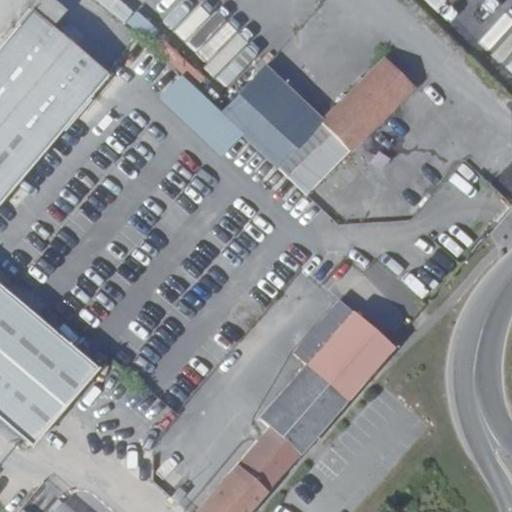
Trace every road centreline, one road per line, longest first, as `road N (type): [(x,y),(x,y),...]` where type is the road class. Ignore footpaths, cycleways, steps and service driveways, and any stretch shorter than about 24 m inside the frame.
road 1 (unknown): [(95,340),(150,376),(166,376),(292,212)]
road 2 (unknown): [(166,511),(150,498),(305,295)]
road 3 (unknown): [(174,124),(128,93),(76,128),(0,237)]
road 4 (unknown): [(511,234),(462,196),(329,240),(292,212)]
road 5 (unknown): [(27,295),(174,124)]
road 6 (unclassified): [(489,302),(464,358),(463,386),(510,511)]
road 7 (unknown): [(95,340),(233,168)]
road 8 (unclassified): [(511,439),(488,392),(489,302)]
